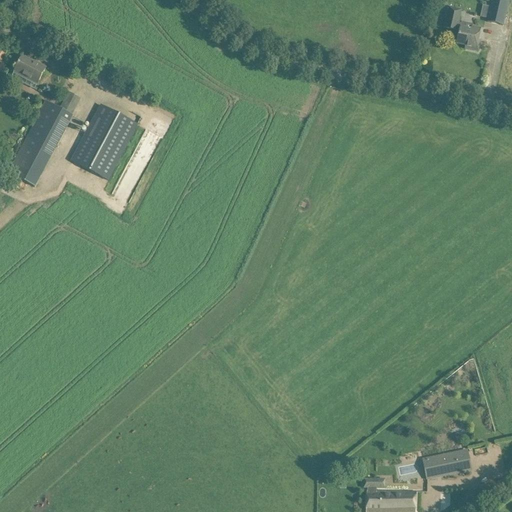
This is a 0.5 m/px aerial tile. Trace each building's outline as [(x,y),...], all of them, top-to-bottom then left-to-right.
[(503,26),(508,2),(497,0),(492,0),(487,22),(503,26)] [(478,41),(481,28),(472,26),(473,24),(462,22),(461,23),(458,23),(461,11),(449,8),(445,28),(459,32),(457,44),(471,47),(471,50),(478,52),(481,42),(478,41)] [(33,63),(22,57),(11,77),(35,90),(46,68),(34,62),(33,63)] [(49,161),(73,116),(81,99),(69,92),(60,109),(46,102),(42,110),(40,109),(38,112),(40,113),(9,173),(36,188),(49,161)] [(108,181),(133,134),(138,125),(101,106),(71,161),(108,181)] [(131,204),(164,135),(147,127),(114,196),(131,204)] [(467,452),(423,461),(427,478),(471,469),(467,452)] [(415,511),(417,492),(377,491),(377,479),(364,479),(364,488),(367,488),(367,491),(366,505),(366,511),(415,511)]
